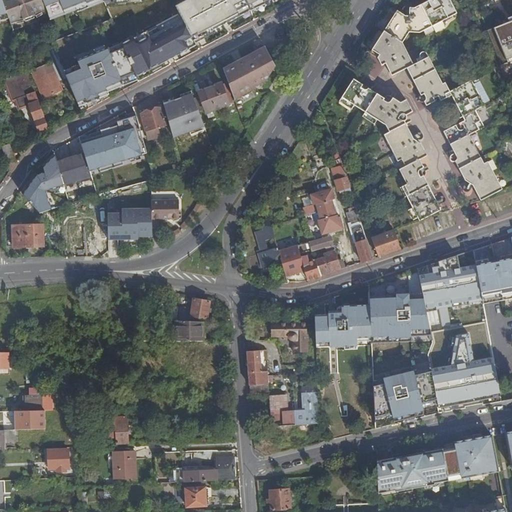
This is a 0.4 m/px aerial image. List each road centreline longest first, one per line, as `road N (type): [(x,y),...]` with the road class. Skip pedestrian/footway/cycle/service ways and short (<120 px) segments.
road 1 (residential): [(333,51),(317,16),(292,9),(55,134),(0,198)]
road 2 (tertiary): [(233,293),(306,290),(511,220)]
road 3 (residential): [(511,413),(248,468)]
road 4 (primary): [(131,271),(201,233),(271,139)]
road 5 (residential): [(248,468),(233,293)]
road 6 (primary): [(233,293),(232,224),(271,139)]
road 7 (primary): [(0,273),(131,271)]
